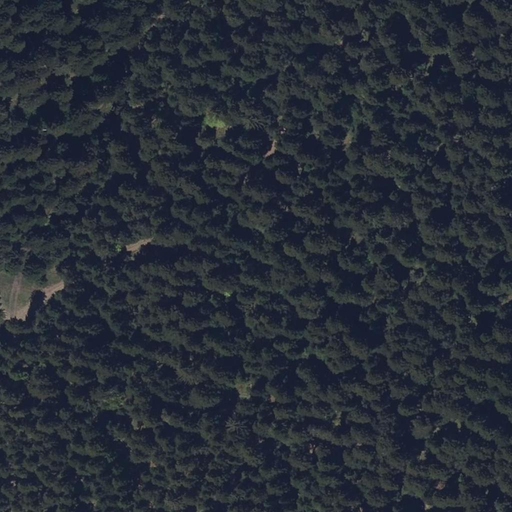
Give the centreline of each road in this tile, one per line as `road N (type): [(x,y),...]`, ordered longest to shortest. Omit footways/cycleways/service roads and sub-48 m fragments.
road 1 (track): [(374,0),(241,187),(7,320)]
road 2 (track): [(17,511),(2,413),(7,320),(0,289)]
